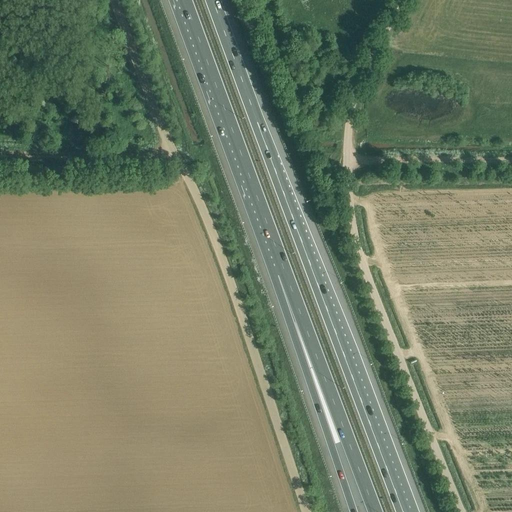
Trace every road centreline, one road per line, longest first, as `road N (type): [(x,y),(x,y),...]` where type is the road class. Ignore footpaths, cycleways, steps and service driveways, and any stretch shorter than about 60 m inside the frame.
road 1 (unclassified): [(311,511),(203,198),(159,127),(114,0)]
road 2 (motorway): [(404,511),(213,0)]
road 3 (unclassified): [(464,511),(367,275),(347,183),(355,91),(403,0)]
road 4 (motorway): [(185,0),(284,273)]
road 5 (motorway): [(284,273),(374,511)]
road 6 (motorway): [(284,273),(353,511)]
road 7 (track): [(172,148),(0,148)]
road 8 (track): [(347,159),(511,161)]
